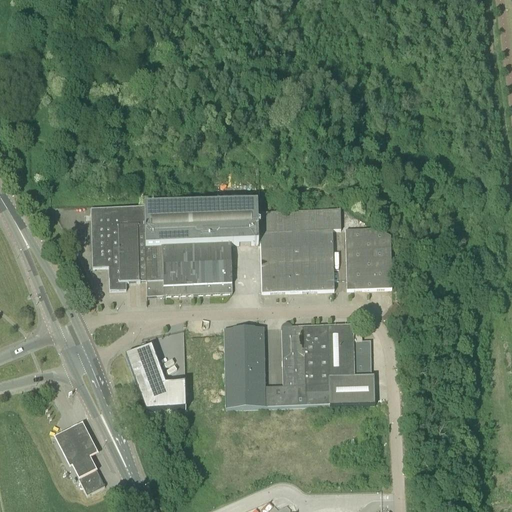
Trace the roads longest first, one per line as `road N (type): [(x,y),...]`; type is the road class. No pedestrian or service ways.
road 1 (residential): [(400,511),(388,343),(375,323),(356,313),(152,317)]
road 2 (tertiary): [(130,480),(125,442),(92,360)]
road 3 (tertiary): [(71,369),(130,480)]
